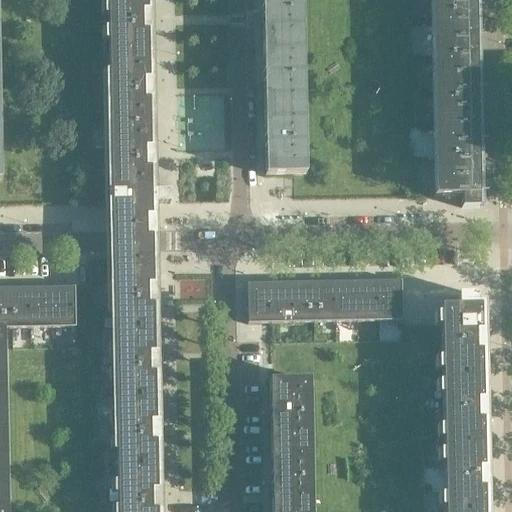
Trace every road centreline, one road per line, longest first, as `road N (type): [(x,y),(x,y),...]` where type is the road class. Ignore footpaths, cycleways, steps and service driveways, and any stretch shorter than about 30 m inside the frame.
road 1 (residential): [(218,511),(220,240)]
road 2 (residential): [(245,239),(432,241),(511,253)]
road 3 (residential): [(237,0),(245,239)]
road 4 (residential): [(0,244),(220,240)]
